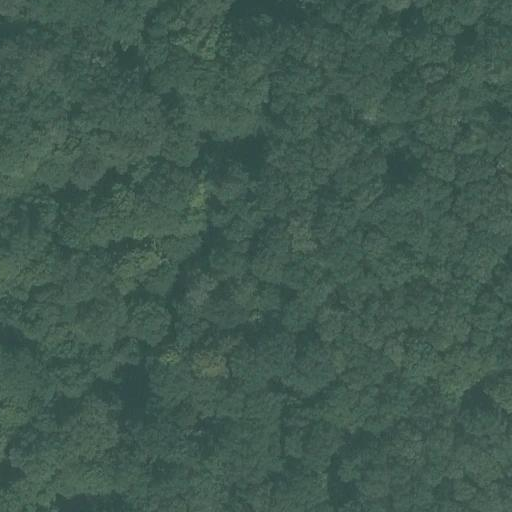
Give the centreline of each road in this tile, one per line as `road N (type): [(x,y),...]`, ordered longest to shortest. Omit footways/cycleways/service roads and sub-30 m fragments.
road 1 (track): [(121,492),(289,0)]
road 2 (track): [(511,389),(51,511)]
